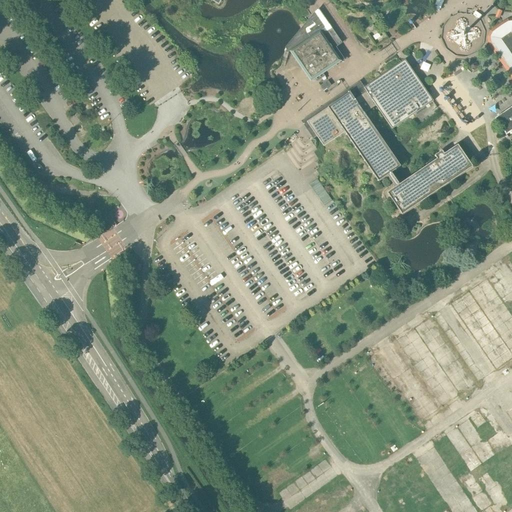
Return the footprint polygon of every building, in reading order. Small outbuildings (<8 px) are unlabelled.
[(511,57),(511,107),(495,119),(506,135),(511,131),(511,31),(499,39),(511,57)] [(309,40),(290,53),(291,54),(301,68),(311,83),(316,80),(319,78),(330,70),(342,62),(321,32),(309,40)] [(365,88),(364,89),(367,92),(376,106),(392,130),(433,102),(405,60),(365,88)] [(323,90),(331,85),(327,80),(320,85),(323,90)] [(360,82),(301,122),(314,139),(317,137),(324,147),(345,133),(379,183),(388,176),(396,188),(387,194),(402,216),(473,168),(458,146),(445,155),(442,152),(435,157),(437,160),(400,185),(392,173),(401,168),(364,114),(376,106),(367,92),(364,89),(365,88),(360,82)] [(318,180),(310,186),(325,206),(332,201),(318,180)]
